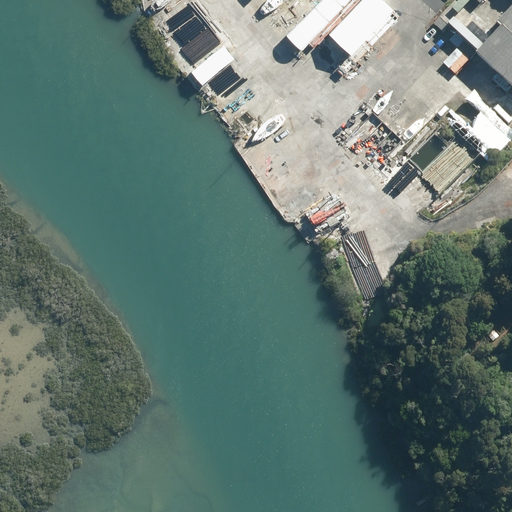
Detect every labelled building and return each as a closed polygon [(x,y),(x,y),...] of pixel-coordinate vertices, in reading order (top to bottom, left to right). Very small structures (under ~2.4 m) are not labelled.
[(199,0),(178,0),(157,16),(168,31),(203,5),(199,0)] [(511,7),(497,23),(502,28),(473,57),(511,94),(511,7)] [(471,13),(456,29),(470,42),(485,26),(471,13)] [(442,35),(449,27),(441,19),(438,16),(431,24),(442,35)] [(475,55),(477,53),(459,37),(456,33),(448,41),(469,61),(475,55)] [(511,102),(487,79),(473,94),(485,106),(486,107),(511,131),(511,102)] [(490,165),(511,142),(511,131),(486,107),(485,106),(478,114),(468,104),(448,125),(490,165)]
